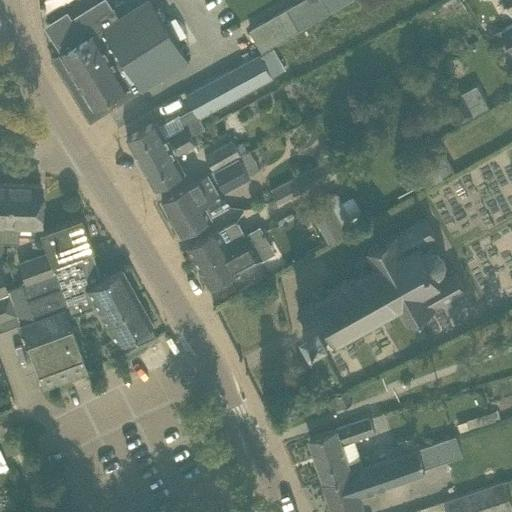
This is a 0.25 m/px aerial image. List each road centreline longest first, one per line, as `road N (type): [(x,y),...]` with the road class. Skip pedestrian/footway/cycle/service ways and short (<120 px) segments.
road 1 (tertiary): [(288,511),(214,366),(78,147)]
road 2 (tertiary): [(78,147),(19,53),(11,0)]
